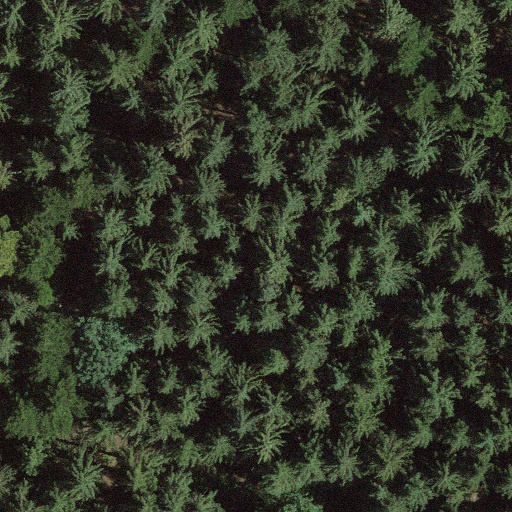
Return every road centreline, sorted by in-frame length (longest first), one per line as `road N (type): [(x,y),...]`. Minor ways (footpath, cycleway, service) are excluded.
road 1 (track): [(511,109),(99,0)]
road 2 (track): [(0,396),(372,496),(394,511)]
